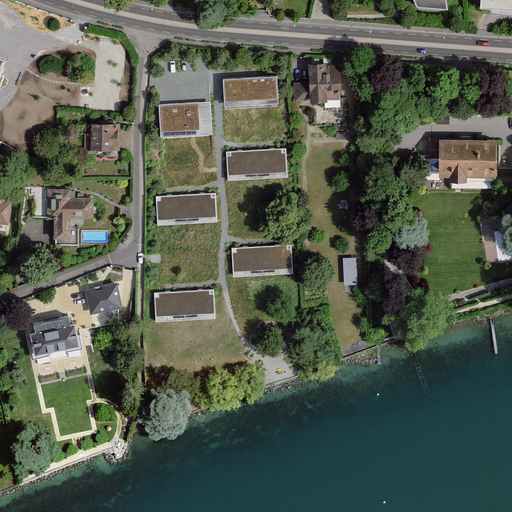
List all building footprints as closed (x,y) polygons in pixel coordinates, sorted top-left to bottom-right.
[(412,0),(416,10),(449,13),(446,0),(412,0)] [(345,61),(309,62),(309,78),(293,79),(293,111),(346,110),(345,61)] [(275,75),(223,79),(224,103),(277,99),(275,75)] [(197,103),(161,104),(161,130),(198,129),(197,103)] [(119,127),(83,126),(82,159),(118,160),(119,127)] [(501,136),(442,135),(440,139),(426,138),(426,162),(441,163),(441,176),(500,177),(501,136)] [(290,144),(231,146),(232,173),(291,171),(290,144)] [(218,192),(161,193),(162,216),(219,215),(218,192)] [(70,194),(41,194),(40,222),(54,222),(53,249),(71,250),(71,226),(94,226),(94,202),(70,202),(70,194)] [(0,199),(0,236),(9,238),(16,202),(0,199)] [(294,244),(235,245),(235,272),(294,271),(294,244)] [(357,256),(343,256),(344,283),(357,283),(357,256)] [(117,285),(86,291),(91,314),(121,308),(117,285)] [(217,286),(159,288),(160,316),(218,314),(217,286)] [(34,340),(28,341),(33,366),(80,356),(75,332),(68,334),(66,320),(31,327),(34,340)]
